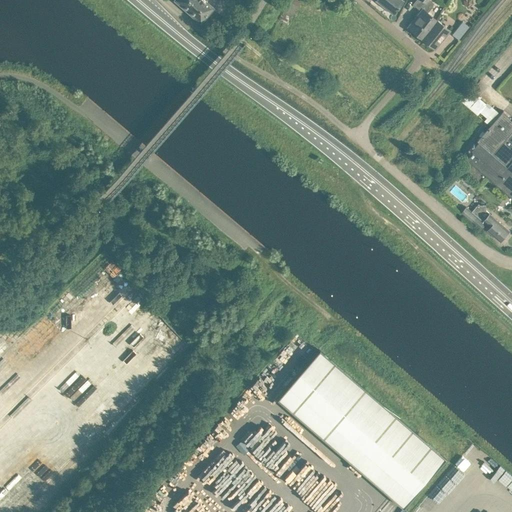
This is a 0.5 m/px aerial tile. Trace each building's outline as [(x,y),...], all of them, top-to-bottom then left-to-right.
[(174,0),(200,22),(213,7),(204,0),(238,0),(240,1),(240,0),(174,0)] [(289,0),(288,2),(279,18),(286,23),(300,0),(289,0)] [(375,0),(392,13),(403,0),(402,0),(375,0)] [(437,20),(427,12),(431,7),(432,5),(432,3),(432,1),(430,0),(415,0),(412,4),(420,10),(407,26),(422,38),(437,20)] [(422,38),(435,48),(450,30),(437,20),(422,38)] [(462,22),(452,34),(458,39),(464,33),(468,27),(462,22)] [(498,111),(479,95),(488,85),(481,79),(462,100),(487,122),(498,111)] [(474,164),(467,172),(479,182),(486,174),(511,196),(511,117),(504,110),(501,113),(488,128),(477,141),(479,142),(472,150),(474,152),(468,159),(474,164)] [(415,147),(435,157),(443,141),(424,131),(415,147)] [(477,216),(476,215),(466,206),(461,212),(481,229),(486,223),(490,227),(488,229),(501,241),(510,230),(490,213),(484,208),(477,216)] [(403,507),(439,465),(446,458),(319,349),(277,398),(403,507)] [(440,481),(428,494),(445,511),(490,511),(493,509),(484,500),(472,511),(459,511),(465,505),(440,481)]
